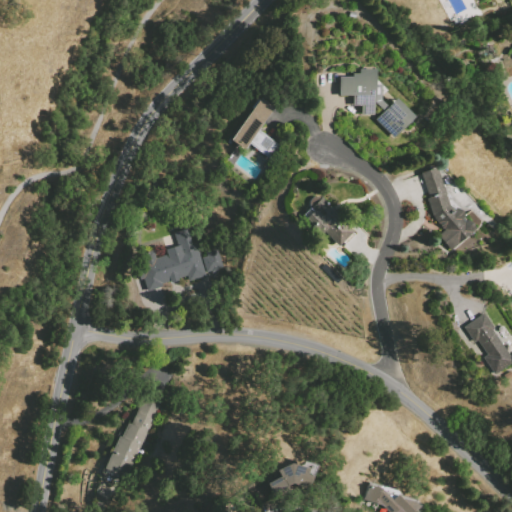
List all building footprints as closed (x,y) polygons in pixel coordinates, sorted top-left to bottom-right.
[(337,77),(350,77),(350,73),(357,73),(357,69),(374,69),(374,84),(380,84),(380,101),(387,107),(395,99),(414,116),(393,138),(374,120),(382,111),(373,102),(374,115),(360,115),(360,106),(351,106),(351,96),(337,96),(337,77)] [(261,97),(274,107),(265,119),(265,120),(259,130),(280,145),(270,158),(249,143),(244,150),(228,138),(248,112),(249,113),(261,97)] [(420,172),(435,167),(448,205),(453,210),(455,208),(460,210),(476,229),(451,248),(438,235),(443,230),(442,228),(445,222),(438,223),(432,215),(420,172)] [(336,245),(318,226),(313,231),(300,217),(310,208),(308,205),(308,203),(309,200),(313,197),(315,196),(318,196),(320,198),(321,197),(348,225),(347,226),(352,231),(351,232),(355,235),(345,245),(341,241),(336,245)] [(174,233),(193,227),(207,275),(187,281),(186,276),(163,283),(164,286),(147,291),(146,288),(142,289),(134,264),(141,262),(139,254),(153,250),(155,258),(170,253),(172,260),(181,258),(174,233)] [(463,327),(483,313),(493,328),(491,329),(511,359),(511,361),(494,374),(482,357),(486,355),(476,340),(473,342),(463,327)] [(141,398),(158,405),(129,479),(103,469),(117,435),(121,437),(127,423),(131,425),(141,398)] [(263,511),(253,489),(278,478),(274,469),(288,463),(299,466),(301,461),(314,464),(310,482),(276,497),(281,508),(271,511),(263,511)] [(369,482),(401,491),(400,495),(416,500),(422,508),(417,511),(378,511),(377,510),(381,506),(363,501),(369,482)]
